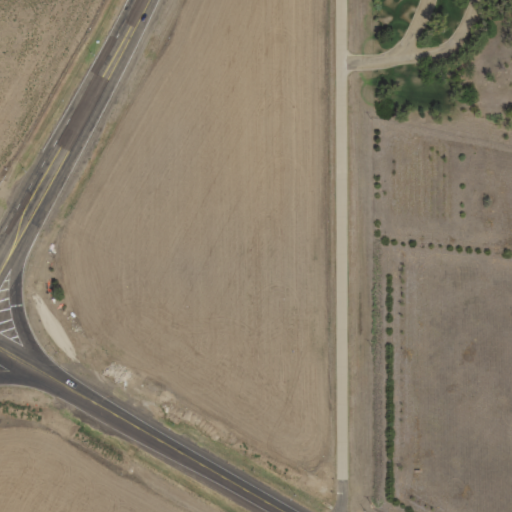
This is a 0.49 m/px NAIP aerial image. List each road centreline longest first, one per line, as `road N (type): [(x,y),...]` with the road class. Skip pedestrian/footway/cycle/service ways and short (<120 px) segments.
road 1 (residential): [(342,511),(349,0)]
road 2 (secondary): [(284,511),(0,345)]
road 3 (primary): [(0,260),(146,0)]
road 4 (secondary): [(67,386),(23,329),(16,286),(21,223)]
